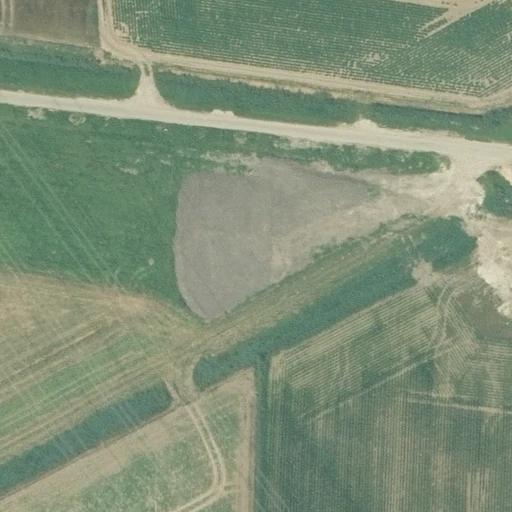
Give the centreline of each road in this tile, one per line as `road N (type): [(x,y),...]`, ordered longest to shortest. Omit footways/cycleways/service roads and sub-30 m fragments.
road 1 (unclassified): [(0,202),(511,270)]
road 2 (unclassified): [(511,163),(0,103)]
road 3 (tertiary): [(511,216),(0,157)]
